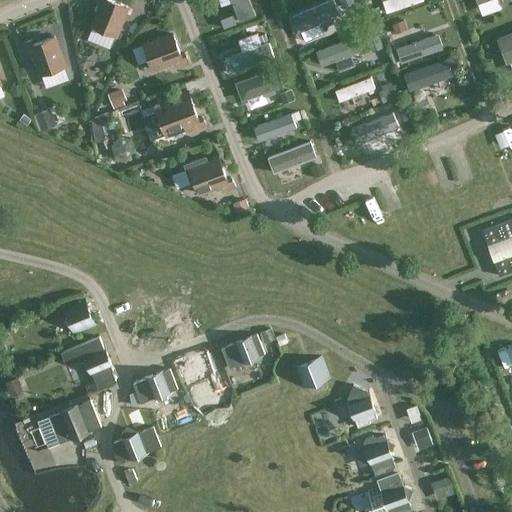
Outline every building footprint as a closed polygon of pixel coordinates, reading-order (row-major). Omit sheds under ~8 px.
[(93,26),(87,40),(110,49),(115,35),(116,35),(117,34),(128,6),(113,0),(95,0),(95,1),(101,3),(92,25),(93,26)] [(250,0),(232,0),(240,18),(255,11),(250,0)] [(306,25),(339,14),(335,0),(302,11),(306,25)] [(342,0),(347,11),(357,7),(353,0),(342,0)] [(383,0),(387,11),(423,0),(383,0)] [(511,32),(498,38),(506,63),(510,61),(511,67),(511,32)] [(144,44),(133,49),(138,64),(150,60),(153,69),(175,61),(177,67),(189,63),(185,53),(181,55),(174,34),(144,44)] [(389,37),(391,44),(398,41),(396,35),(389,37)] [(32,39),(23,43),(27,54),(33,52),(42,74),(43,74),(47,89),(69,81),(65,65),(66,65),(55,36),(34,44),(32,39)] [(364,36),(356,39),(360,51),(369,48),(364,36)] [(352,37),(318,50),(323,64),(336,59),(339,69),(356,63),(352,53),(357,51),(352,37)] [(431,86),(432,88),(452,87),(450,62),(405,65),(407,88),(431,86)] [(274,90),(271,78),(237,88),(240,99),(274,90)] [(387,100),(398,96),(395,84),(383,89),(387,100)] [(204,116),(200,118),(188,87),(158,99),(161,107),(156,109),(157,111),(143,117),(151,139),(165,134),(167,138),(193,127),(195,132),(208,127),(204,116)] [(284,103),(294,99),(291,89),(281,92),(284,103)] [(113,107),(127,101),(123,90),(108,95),(113,107)] [(340,109),(372,105),(370,90),(338,95),(340,109)] [(429,106),(426,95),(415,99),(419,110),(429,106)] [(259,129),(277,122),(280,131),(291,126),(283,105),(254,117),(259,129)] [(43,129),(56,124),(50,107),(37,112),(43,129)] [(403,107),(395,110),(401,123),(409,119),(403,107)] [(351,137),(373,129),(377,138),(390,134),(381,111),(346,123),(351,137)] [(23,113),(19,119),(27,124),(31,118),(23,113)] [(94,120),(97,144),(102,142),(109,140),(101,118),(94,120)] [(102,142),(105,151),(112,149),(109,140),(102,142)] [(272,169),(314,155),(309,140),(267,153),(272,169)] [(235,186),(232,177),(227,178),(219,157),(208,161),(206,156),(184,164),(191,184),(196,182),(199,192),(221,184),(224,190),(235,186)] [(437,186),(451,180),(441,158),(427,164),(437,186)] [(314,176),(325,172),(322,161),(310,165),(314,176)] [(373,183),(360,186),(366,211),(378,208),(373,183)] [(235,203),(239,212),(249,208),(246,199),(235,203)] [(511,270),(511,218),(483,229),(500,275),(511,270)] [(75,335),(97,326),(86,299),(64,308),(75,335)] [(128,312),(122,333),(133,336),(138,315),(128,312)] [(271,328),(262,331),(265,342),(275,339),(271,328)] [(238,364),(239,365),(266,355),(257,332),(230,343),(230,344),(222,348),(229,367),(238,364)] [(288,342),(285,333),(277,336),(280,344),(288,342)] [(104,343),(103,343),(100,336),(61,352),(66,364),(84,357),(93,379),(115,370),(104,343)] [(511,337),(496,342),(500,360),(511,356),(511,337)] [(178,363),(187,386),(214,375),(205,353),(178,363)] [(322,355),(295,367),(304,389),(331,378),(322,355)] [(177,390),(177,389),(178,388),(170,368),(169,369),(168,367),(141,378),(142,380),(133,383),(141,403),(149,399),(150,401),(177,390)] [(18,380),(6,384),(10,394),(21,390),(18,380)] [(369,390),(346,398),(356,425),(379,417),(369,390)] [(95,431),(94,429),(98,415),(90,412),(88,413),(83,401),(56,412),(57,413),(38,421),(48,447),(67,440),(68,441),(95,431)] [(409,408),(412,417),(420,414),(417,405),(409,408)] [(125,460),(126,462),(153,451),(152,450),(162,446),(154,426),(144,430),(144,429),(133,433),(131,429),(123,433),(124,437),(117,440),(114,442),(114,450),(119,463),(125,460)] [(430,442),(426,431),(418,434),(422,446),(430,442)] [(364,442),(376,476),(394,469),(396,465),(384,434),(377,437),(373,435),(365,438),(364,442)] [(137,479),(133,468),(125,471),(130,482),(137,479)] [(379,485),(368,489),(376,511),(402,511),(411,509),(408,501),(413,490),(403,485),(398,473),(377,480),(379,485)] [(453,489),(450,479),(435,484),(439,494),(453,489)]
